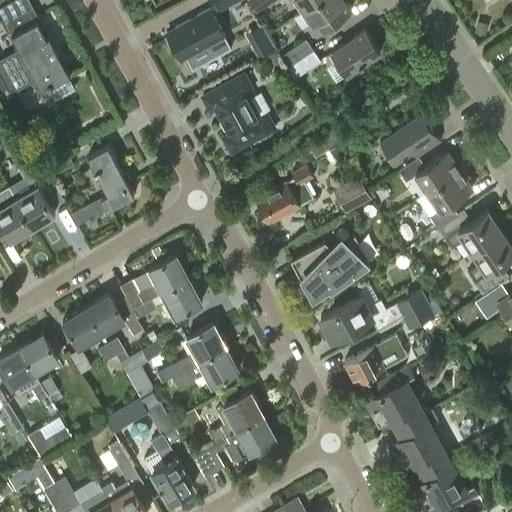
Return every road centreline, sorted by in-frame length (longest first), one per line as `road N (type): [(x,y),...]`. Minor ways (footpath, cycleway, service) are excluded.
road 1 (residential): [(334,443),(201,200)]
road 2 (residential): [(0,319),(201,200)]
road 3 (residential): [(201,200),(93,0)]
road 4 (residential): [(511,128),(424,0)]
road 5 (residential): [(219,511),(334,443)]
